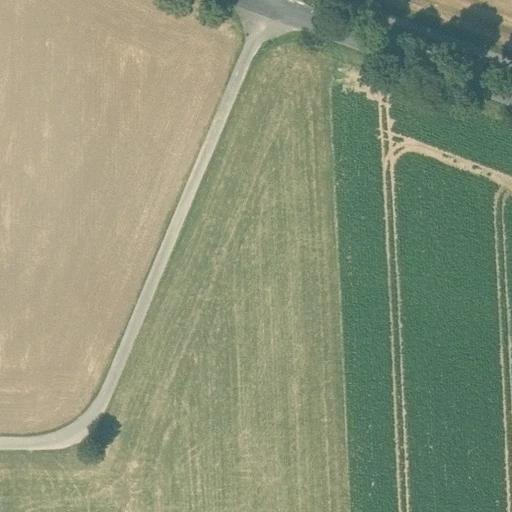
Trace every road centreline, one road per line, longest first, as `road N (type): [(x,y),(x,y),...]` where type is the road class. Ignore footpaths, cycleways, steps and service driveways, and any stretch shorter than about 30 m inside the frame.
road 1 (track): [(0,443),(50,444),(93,420),(271,3)]
road 2 (unclassified): [(511,94),(271,3)]
